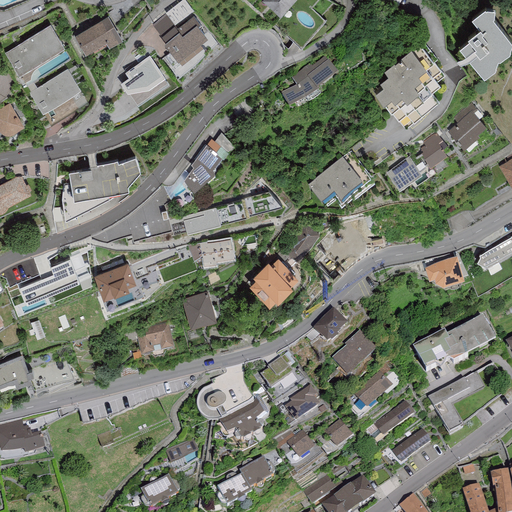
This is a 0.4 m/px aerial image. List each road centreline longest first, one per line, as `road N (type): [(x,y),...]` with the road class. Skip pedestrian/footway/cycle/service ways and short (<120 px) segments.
road 1 (secondary): [(0,261),(109,218),(144,191),(218,100),(261,71),(270,54),(263,41),(247,42),(133,131),(0,160)]
road 2 (secondary): [(511,211),(443,246),(363,267),(315,316),(267,349),(0,414)]
road 3 (trunk): [(128,0),(25,511)]
road 4 (secondary): [(377,511),(511,412)]
